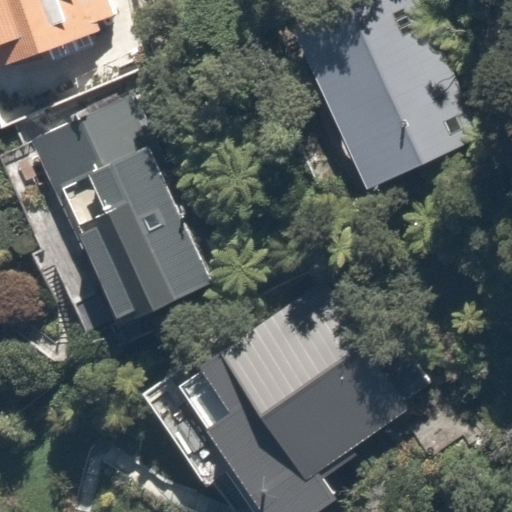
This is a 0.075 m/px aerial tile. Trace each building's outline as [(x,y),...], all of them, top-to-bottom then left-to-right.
[(151,0),(0,0),(0,54),(28,43),(44,78),(163,27),(151,0)] [(399,0),(323,0),(291,13),(357,175),(454,136),(399,0)] [(136,94),(32,145),(122,324),(225,272),(136,94)] [(319,462),(412,410),(334,269),(169,361),(252,511),(313,511),(339,498),(319,462)] [(511,511),(511,480),(493,457),(425,511),(511,511)]
